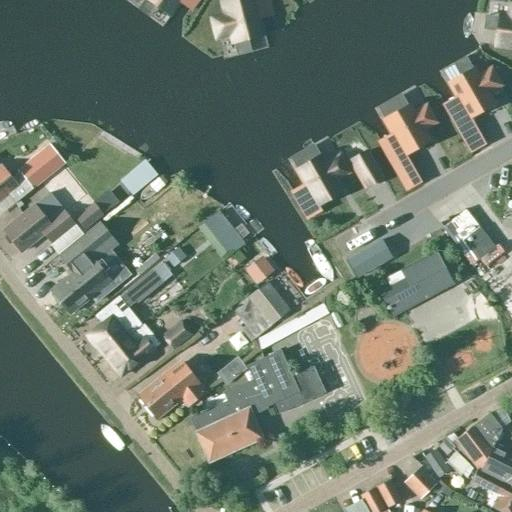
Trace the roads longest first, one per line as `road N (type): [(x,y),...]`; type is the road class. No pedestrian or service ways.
road 1 (residential): [(207,511),(0,264)]
road 2 (residential): [(289,511),(511,388)]
